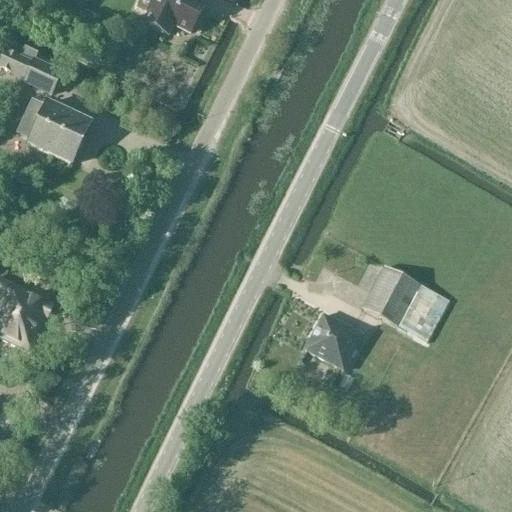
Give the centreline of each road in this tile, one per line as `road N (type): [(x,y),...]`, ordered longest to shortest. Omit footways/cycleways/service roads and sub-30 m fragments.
road 1 (residential): [(21,511),(275,0)]
road 2 (tertiary): [(142,511),(395,0)]
